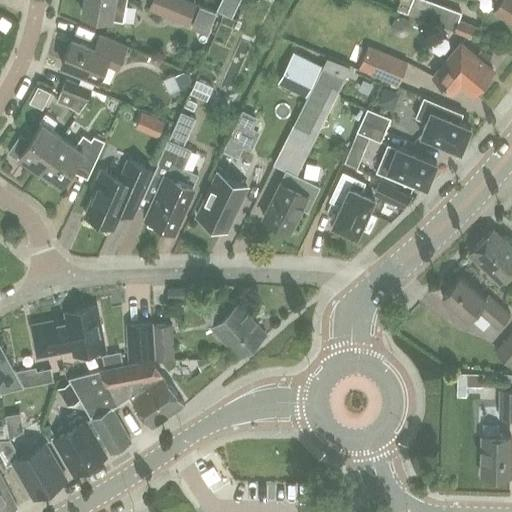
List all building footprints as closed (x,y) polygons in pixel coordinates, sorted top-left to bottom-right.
[(122,20),(125,6),(125,0),(84,0),(82,13),(122,20)] [(187,22),(195,4),(186,0),(174,0),(169,15),(187,22)] [(407,13),(412,0),(400,0),(397,9),(407,13)] [(461,11),(431,0),(429,0),(423,19),(476,39),(481,27),(458,19),(461,11)] [(511,20),(511,0),(499,0),(494,9),(511,20)] [(391,21),(390,24),(391,28),(392,31),(395,34),(399,35),(403,35),(407,33),(409,30),(410,28),(410,25),(410,22),(408,19),(406,17),(402,16),(398,16),(395,17),(393,18),(391,21)] [(118,64),(126,43),(100,32),(95,46),(72,37),(61,63),(99,78),(106,59),(118,64)] [(489,60),(492,51),(480,47),(475,53),(460,40),(433,73),(453,89),(460,80),(473,91),(493,67),(487,62),(489,60)] [(398,82),(407,59),(368,43),(358,65),(398,82)] [(306,96),(322,64),(294,50),(278,82),(306,96)] [(327,56),(316,78),(337,88),(348,65),(327,56)] [(91,88),(66,77),(61,89),(86,100),(91,88)] [(206,98),(212,84),(195,77),(189,90),(206,98)] [(43,100),(47,93),(36,88),(33,95),(43,100)] [(462,140),(465,141),(470,129),(468,128),(469,124),(458,120),(462,111),(422,94),(414,115),(425,119),(419,132),(459,148),(462,140)] [(360,118),(384,128),(389,115),(366,105),(360,118)] [(174,226),(193,185),(198,172),(197,171),(196,173),(180,166),(189,147),(191,148),(191,146),(183,143),(195,115),(181,109),(169,136),(167,136),(157,159),(158,160),(150,179),(151,180),(152,176),(162,181),(147,214),(174,226)] [(62,135),(52,129),(58,120),(46,111),(39,121),(42,123),(29,140),(21,134),(9,151),(27,163),(28,161),(39,168),(62,135)] [(154,116),(149,129),(158,134),(164,121),(154,116)] [(384,128),(360,118),(356,129),(379,139),(384,128)] [(75,145),(63,136),(62,135),(39,168),(61,183),(75,162),(91,169),(105,139),(94,134),(91,138),(83,133),(75,145)] [(296,168),(308,139),(295,134),(283,162),(296,168)] [(411,185),(413,179),(425,184),(426,181),(428,182),(434,170),(431,168),(435,160),(395,143),(395,145),(386,141),(374,169),(411,185)] [(112,225),(120,209),(131,213),(151,167),(129,157),(120,176),(101,168),(93,186),(97,188),(86,214),(91,216),(89,218),(106,226),(107,223),(112,225)] [(285,169),(280,179),(262,215),(290,229),(301,207),(306,210),(318,185),(285,169)] [(366,229),(374,213),(366,210),(373,195),(359,189),(364,179),(340,169),(327,198),(339,203),(330,222),(341,227),(340,229),(352,235),(353,232),(355,233),(359,225),(366,229)] [(197,214),(226,228),(247,185),(217,171),(197,214)] [(408,192),(399,189),(396,196),(403,199),(408,192)] [(499,281),(511,268),(511,245),(491,225),(467,250),(499,281)] [(459,272),(440,293),(467,316),(475,306),(496,324),(509,310),(486,291),(484,294),(459,272)] [(239,357),(266,333),(237,302),(210,325),(239,357)] [(74,352),(105,346),(96,304),(66,310),(67,316),(32,323),(38,353),(73,346),(74,352)] [(130,356),(154,354),(152,321),(128,322),(130,356)] [(172,322),(154,323),(156,357),(174,356),(172,322)] [(511,327),(494,348),(511,362),(511,360),(511,327)] [(120,351),(102,354),(104,366),(123,363),(120,351)] [(0,390),(0,391),(24,385),(17,372),(7,354),(0,360),(0,390)] [(104,366),(98,368),(67,376),(90,417),(91,416),(91,417),(107,445),(110,450),(131,438),(113,407),(128,396),(151,428),(185,404),(151,358),(123,363),(104,366)] [(35,367),(17,372),(24,385),(53,379),(50,367),(36,370),(35,367)] [(471,370),(470,387),(483,388),(484,371),(471,370)] [(497,416),(511,416),(511,373),(502,372),(502,388),(498,388),(497,416)] [(59,385),(68,403),(79,397),(69,380),(59,385)] [(91,417),(86,421),(102,448),(107,445),(91,417)] [(53,437),(73,472),(105,454),(102,448),(86,421),(85,419),(53,437)] [(10,421),(0,421),(0,436),(11,436),(10,421)] [(5,439),(0,438),(0,451),(4,458),(3,459),(6,465),(14,460),(35,495),(64,478),(43,443),(16,459),(11,449),(19,444),(14,434),(5,439)] [(509,475),(510,435),(482,434),(481,474),(509,475)] [(0,511),(3,511),(16,506),(0,475),(0,511)]
